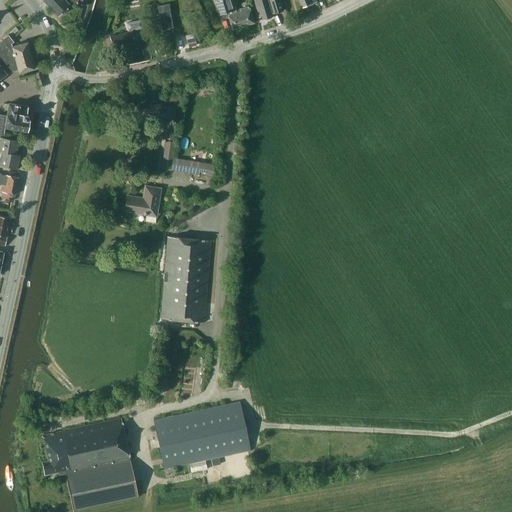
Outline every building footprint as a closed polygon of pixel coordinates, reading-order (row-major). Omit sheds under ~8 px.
[(42,0),(57,16),(69,5),(64,0),(42,0)] [(236,10),(233,0),(215,0),(220,15),(225,13),(228,13),(233,29),(255,22),(250,6),(240,9),(236,10)] [(254,0),(255,3),(260,17),(262,16),(263,20),(273,17),(272,13),(284,10),(280,0),(254,0)] [(126,22),(127,31),(143,28),(142,20),(126,22)] [(135,44),(132,31),(109,36),(112,47),(118,46),(122,66),(149,60),(144,37),(138,38),(139,43),(135,44)] [(26,42),(12,46),(11,43),(13,42),(7,35),(0,40),(0,81),(6,78),(4,75),(13,71),(17,69),(18,72),(19,72),(33,68),(26,42)] [(4,127),(27,130),(29,120),(26,120),(27,115),(26,115),(27,106),(8,103),(6,116),(0,114),(0,134),(3,134),(4,127)] [(1,151),(16,154),(18,141),(0,137),(0,151),(0,152),(1,151)] [(170,169),(174,142),(165,140),(164,146),(167,147),(163,168),(170,169)] [(1,151),(0,152),(0,153),(0,165),(17,169),(20,155),(16,154),(1,151)] [(173,158),(171,169),(199,174),(199,171),(200,162),(173,158)] [(214,164),(200,162),(199,171),(205,172),(205,175),(213,176),(214,164)] [(15,194),(18,177),(4,174),(4,175),(0,174),(0,173),(0,183),(2,184),(1,192),(15,194)] [(126,196),(124,212),(145,215),(144,222),(155,223),(156,217),(160,189),(145,186),(143,198),(126,196)] [(10,218),(0,215),(0,244),(5,245),(10,218)] [(203,322),(209,241),(167,237),(160,318),(203,322)] [(250,450),(239,401),(153,420),(163,469),(250,450)] [(64,474),(68,492),(73,511),(137,497),(121,417),(42,434),(47,461),(41,462),(43,475),(57,472),(58,475),(64,474)]
